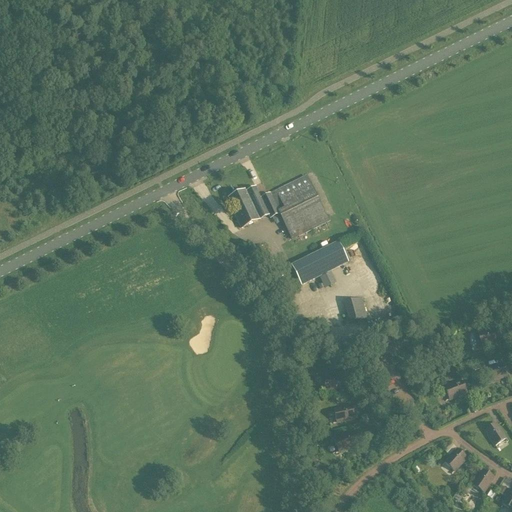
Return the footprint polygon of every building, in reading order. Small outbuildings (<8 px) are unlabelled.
[(258,220),(268,216),(270,219),(281,214),(291,240),(329,223),(306,177),(271,194),(260,199),(255,188),(245,193),(244,191),(228,199),(234,212),(233,213),(241,229),(258,220)] [(290,264),(301,286),(348,263),(337,241),(290,264)] [(254,254),(274,284),(286,276),(265,246),(254,254)] [(366,318),(361,298),(344,303),(349,323),(366,318)] [(475,335),(478,348),(504,341),(501,328),(475,335)] [(394,357),(400,348),(390,342),(384,351),(394,357)] [(423,352),(428,364),(445,358),(440,345),(423,352)] [(486,370),(490,383),(507,377),(503,365),(486,370)] [(341,379),(323,377),(321,390),(340,392),(341,379)] [(445,388),(450,400),(466,394),(462,382),(445,388)] [(351,407),(330,411),(333,424),(354,420),(351,407)] [(496,425),(485,432),(495,447),(506,439),(496,425)] [(353,433),(336,440),(341,452),(358,445),(353,433)] [(457,450),(445,463),(454,472),(467,459),(457,450)] [(473,486),(484,494),(493,479),(482,472),(473,486)] [(511,490),(503,505),(511,510),(511,490)]
